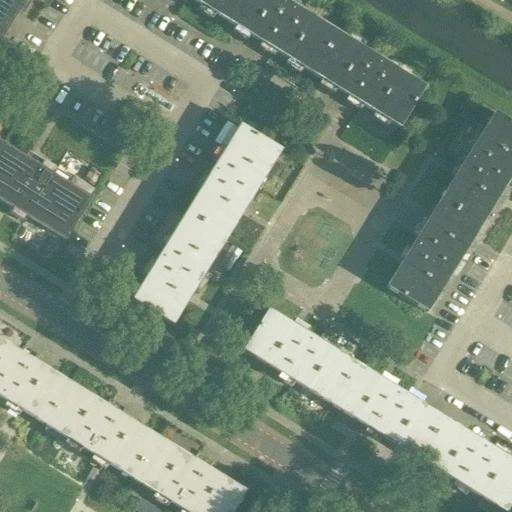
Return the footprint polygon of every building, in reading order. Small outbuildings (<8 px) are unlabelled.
[(0,0),(0,42),(26,0),(0,0)] [(185,0),(397,131),(423,89),(278,0),(185,0)] [(384,291),(425,316),(511,176),(511,127),(493,115),(384,291)] [(130,303),(170,328),(279,153),(238,128),(130,303)] [(0,203),(62,242),(87,201),(0,148),(0,203)] [(241,353),(498,511),(504,511),(511,500),(511,464),(265,313),(241,353)] [(0,400),(180,511),(233,511),(244,495),(0,344),(0,400)]
